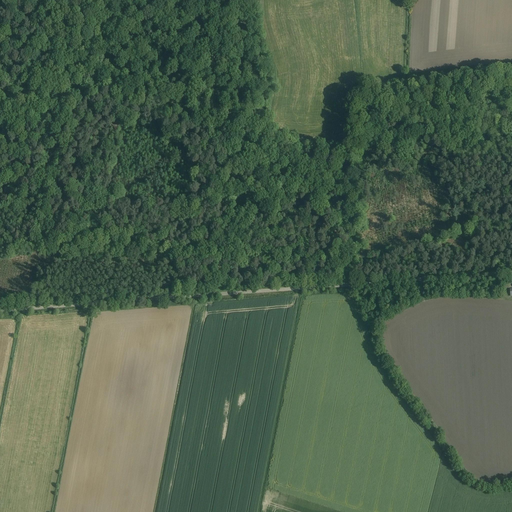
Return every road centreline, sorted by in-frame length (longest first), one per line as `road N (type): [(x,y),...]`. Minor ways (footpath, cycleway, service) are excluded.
road 1 (unclassified): [(511,272),(0,310)]
road 2 (track): [(0,198),(357,207)]
road 3 (track): [(511,142),(391,159),(365,146)]
